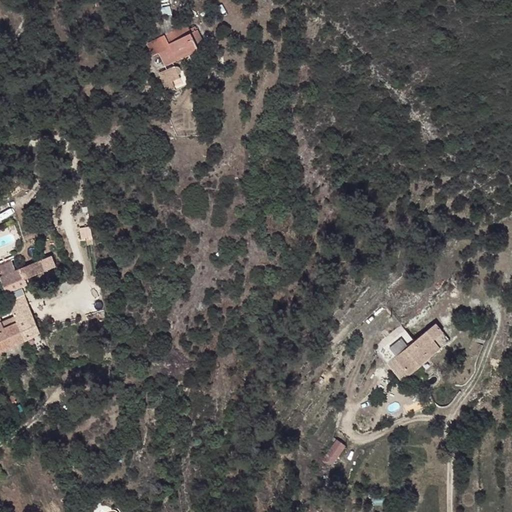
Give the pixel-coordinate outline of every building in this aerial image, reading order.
[(166,47),(187,37),(187,32),(198,27),(191,13),(198,10),(194,1),(156,20),(147,23),(153,37),(159,34),(166,47)] [(187,32),(187,37),(206,28),(198,10),(191,13),(198,27),(187,32)] [(160,53),(164,64),(179,58),(178,55),(178,54),(179,52),(178,50),(177,47),(174,47),(160,53)] [(164,70),(168,89),(188,84),(184,66),(164,70)] [(55,259),(50,247),(42,251),(46,262),(55,259)] [(26,258),(5,268),(7,276),(8,278),(31,268),(26,258)] [(31,288),(15,294),(23,316),(10,320),(8,314),(0,317),(0,329),(5,343),(46,328),(31,288)] [(387,364),(402,380),(451,338),(437,322),(387,364)] [(330,466),(344,446),(336,440),(322,460),(330,466)]
